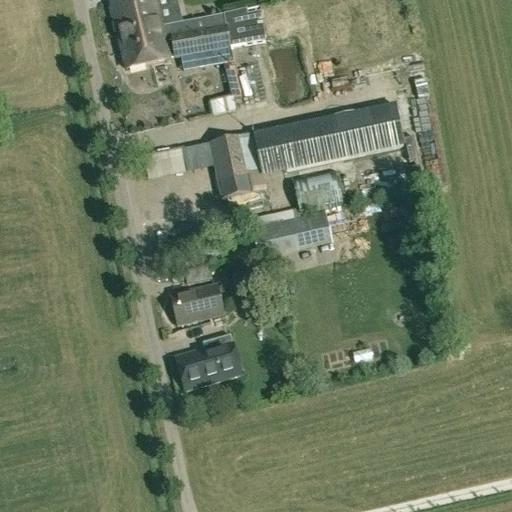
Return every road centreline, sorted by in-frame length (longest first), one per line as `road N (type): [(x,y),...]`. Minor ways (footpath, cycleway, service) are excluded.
road 1 (unclassified): [(190,511),(78,0)]
road 2 (unclassified): [(511,482),(392,511)]
